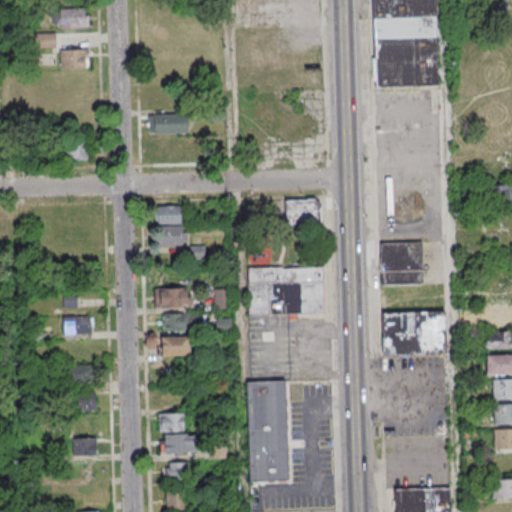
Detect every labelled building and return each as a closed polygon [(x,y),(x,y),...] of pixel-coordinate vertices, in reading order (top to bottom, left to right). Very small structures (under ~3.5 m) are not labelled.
[(375,0),(378,91),(439,89),(436,0),(375,0)] [(53,27),(88,27),(88,7),(53,7),(53,27)] [(59,69),(88,69),(88,49),(59,49),(59,69)] [(148,114),(148,133),(187,133),(187,114),(148,114)] [(150,137),(150,157),(188,157),(188,137),(150,137)] [(65,141),(65,160),(88,160),(88,141),(65,141)] [(511,187),(489,188),(489,203),(511,202),(511,187)] [(321,229),(321,200),(286,200),(286,229),(321,229)] [(156,247),(182,247),(182,227),(181,227),(182,207),(155,207),(154,225),(157,225),(156,247)] [(423,242),(380,242),(380,285),(423,285),(423,242)] [(248,267),(248,314),(324,314),(323,267),(248,267)] [(77,307),(77,286),(64,286),(64,307),(77,307)] [(154,287),(154,307),(190,307),(190,287),(154,287)] [(229,309),(229,288),(214,288),(214,309),(229,309)] [(511,310),(489,311),(489,324),(511,324),(511,310)] [(383,311),(383,355),(445,355),(445,311),(383,311)] [(162,331),(204,331),(204,313),(162,313),(162,331)] [(92,334),(92,316),(61,316),(61,334),(92,334)] [(231,318),(216,318),(216,333),(231,333),(231,318)] [(511,332),(484,333),(484,350),(511,349),(511,332)] [(160,336),(160,356),(191,356),(191,336),(160,336)] [(486,374),(511,374),(511,355),(486,356),(486,374)] [(95,383),(95,366),(64,366),(64,383),(95,383)] [(511,379),(492,380),(492,399),(511,399),(511,379)] [(290,479),(287,381),(251,381),(253,470),(270,469),(270,480),(290,479)] [(73,393),(72,412),(95,413),(96,395),(73,393)] [(511,403),(493,404),(493,424),(511,424),(511,403)] [(159,413),(159,431),(183,431),(183,413),(159,413)] [(511,428),(494,429),(494,448),(511,448),(511,428)] [(160,434),(160,453),(198,454),(198,434),(160,434)] [(73,438),(73,456),(96,456),(96,438),(73,438)] [(187,462),(165,462),(165,479),(187,479),(187,462)] [(511,478),(491,479),(491,498),(511,498),(511,478)] [(450,511),(451,487),(395,488),(395,511),(450,511)] [(183,490),(165,490),(165,509),(183,509),(183,490)]
